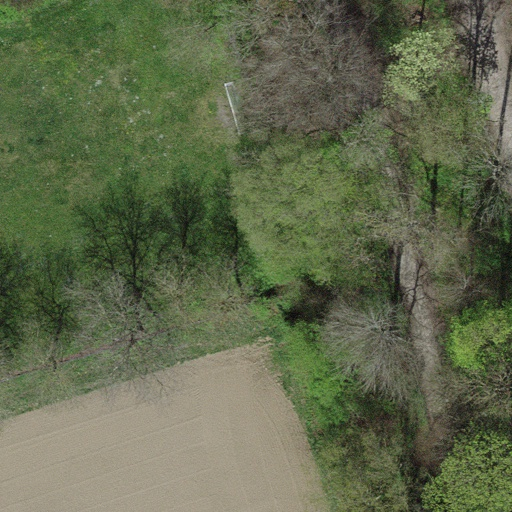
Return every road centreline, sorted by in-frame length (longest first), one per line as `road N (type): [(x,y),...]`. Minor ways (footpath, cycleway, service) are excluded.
road 1 (track): [(325,0),(358,72),(438,432)]
road 2 (track): [(468,0),(511,150)]
